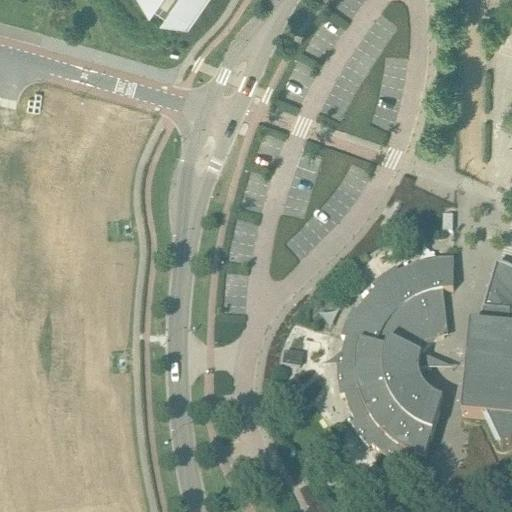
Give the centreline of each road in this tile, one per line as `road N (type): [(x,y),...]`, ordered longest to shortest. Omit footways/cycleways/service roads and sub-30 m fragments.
road 1 (tertiary): [(189,220),(179,297),(180,404),(196,511)]
road 2 (residential): [(210,107),(0,53)]
road 3 (tertiary): [(189,220),(238,109)]
